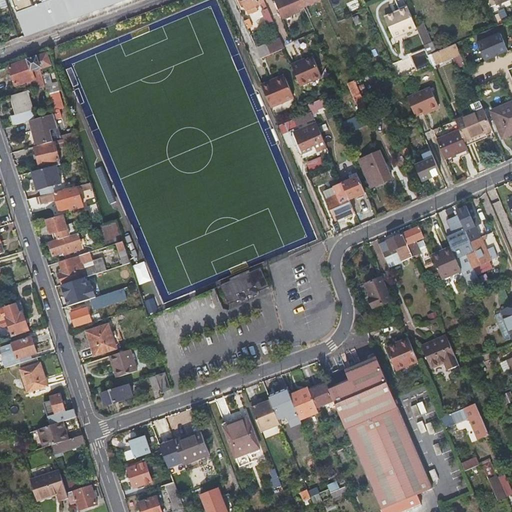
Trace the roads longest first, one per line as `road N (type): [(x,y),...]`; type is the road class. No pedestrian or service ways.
road 1 (residential): [(93,432),(331,344),(347,320),(333,267),(348,241),(511,170)]
road 2 (residential): [(0,149),(93,432)]
road 3 (residential): [(0,56),(153,0)]
